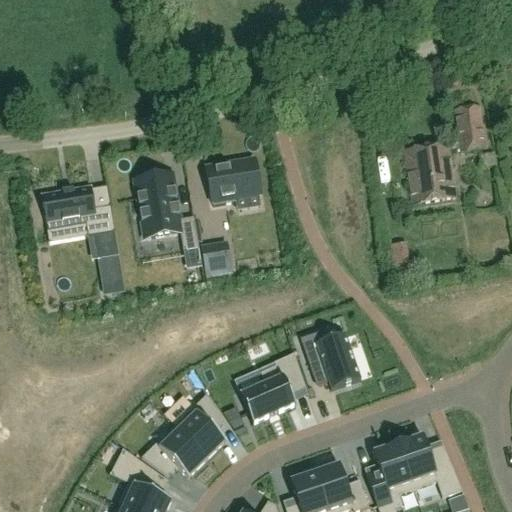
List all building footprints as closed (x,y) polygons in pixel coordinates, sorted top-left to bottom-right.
[(454,113),(462,157),(486,153),(478,108),(454,113)] [(414,208),(456,202),(448,147),(406,153),(414,208)] [(254,163),(207,171),(213,209),(237,205),(236,201),(260,197),(254,163)] [(172,177),(135,184),(142,225),(149,224),(152,241),(180,236),(183,254),(199,252),(193,221),(180,223),(172,177)] [(115,235),(110,209),(95,212),(91,190),(73,193),(73,192),(72,192),(72,193),(63,195),(63,194),(62,194),(62,195),(42,198),(48,234),(86,228),(88,240),(92,239),(96,262),(119,259),(115,235)] [(486,237),(490,262),(509,259),(504,234),(486,237)] [(226,246),(202,250),(207,279),(231,275),(226,246)] [(409,261),(407,247),(389,250),(391,264),(409,261)] [(123,282),(102,285),(104,298),(125,294),(123,282)] [(324,345),(321,335),(300,342),(315,385),(317,384),(319,389),(328,386),(330,394),(361,383),(361,382),(359,382),(344,340),(346,339),(345,337),(324,345)] [(240,397),(239,398),(253,429),(254,428),(254,427),(269,420),(269,421),(270,421),(270,420),(277,417),(278,417),(279,417),(278,416),(294,409),(295,410),(296,410),(294,405),(291,397),(305,391),(294,357),(274,366),(276,370),(260,377),(265,388),(241,398),(240,397)] [(195,391),(202,386),(196,377),(189,382),(195,391)] [(206,399),(174,430),(206,463),(224,446),(225,447),(226,446),(215,434),(224,425),(206,399)] [(243,428),(236,412),(223,417),(234,433),(243,428)] [(174,430),(142,461),(168,480),(177,471),(188,483),(189,482),(188,481),(206,463),(174,430)] [(398,448),(414,493),(436,486),(442,501),(462,495),(443,449),(428,454),(426,449),(423,439),(398,448)] [(399,498),(414,493),(398,448),(388,451),(386,448),(372,453),(377,467),(379,473),(366,477),(377,511),(394,511),(394,510),(402,507),(399,498)] [(123,453),(109,478),(129,487),(119,509),(124,511),(167,511),(171,505),(157,498),(155,494),(162,481),(139,465),(123,453)] [(339,468),(315,476),(326,511),(363,511),(368,510),(359,484),(347,488),(339,468)] [(298,508),(285,511),(326,511),(315,476),(290,485),(295,501),(298,508)]
